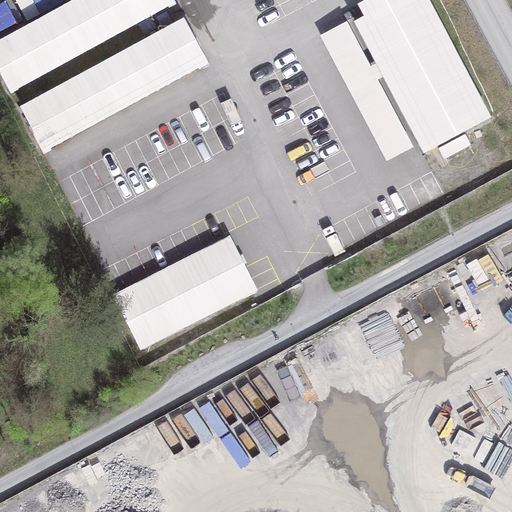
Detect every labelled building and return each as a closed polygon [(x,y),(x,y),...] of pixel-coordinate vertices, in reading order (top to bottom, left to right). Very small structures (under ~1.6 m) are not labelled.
[(171,0),(88,0),(0,41),(0,77),(9,97),(180,17),(171,0)] [(20,0),(24,12),(67,0),(20,0)] [(364,19),(355,24),(378,66),(370,70),(345,25),(319,39),(386,162),(411,148),(376,82),(384,78),(427,156),(496,119),(431,0),(368,0),(357,6),(364,19)] [(0,9),(0,38),(20,29),(9,5),(0,9)] [(43,157),(212,76),(190,29),(20,109),(43,157)] [(465,137),(439,151),(445,161),(471,147),(465,137)] [(231,237),(114,295),(141,350),(258,292),(231,237)]
